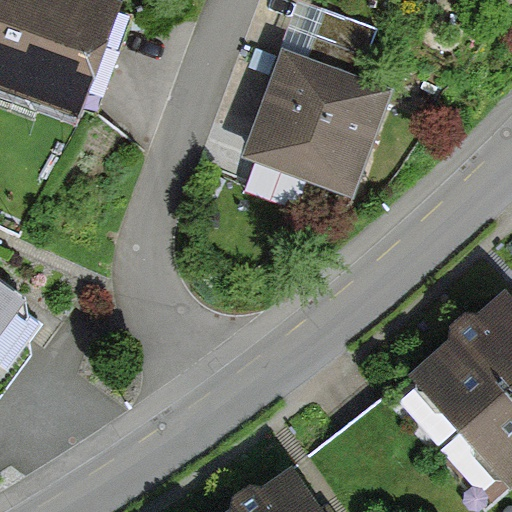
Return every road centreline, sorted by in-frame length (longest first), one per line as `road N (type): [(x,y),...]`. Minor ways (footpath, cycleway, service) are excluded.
road 1 (residential): [(230,0),(164,175),(147,244),(155,298),(230,405)]
road 2 (residential): [(230,405),(401,268),(511,163)]
road 3 (residential): [(67,511),(230,405)]
